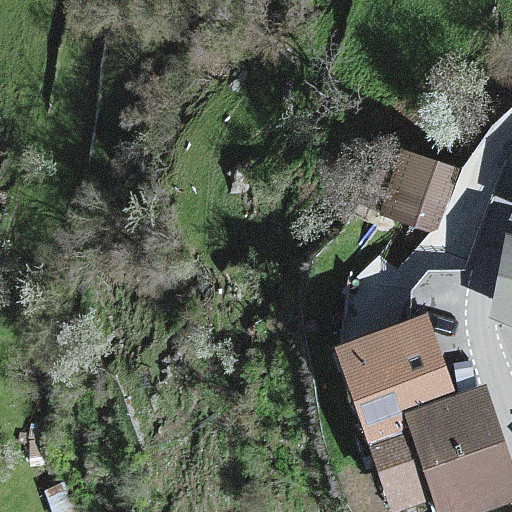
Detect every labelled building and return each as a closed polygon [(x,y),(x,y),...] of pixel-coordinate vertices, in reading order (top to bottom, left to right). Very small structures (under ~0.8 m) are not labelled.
[(402,134),(379,197),(438,218),(461,156),(402,134)] [(511,241),(506,240),(492,320),(511,323),(511,241)] [(425,310),(339,339),(366,421),(409,407),(453,392),(425,310)] [(511,481),(481,384),(409,407),(438,493),(443,511),(463,511),(511,496),(511,481)] [(409,407),(366,421),(395,507),(438,493),(409,407)]
